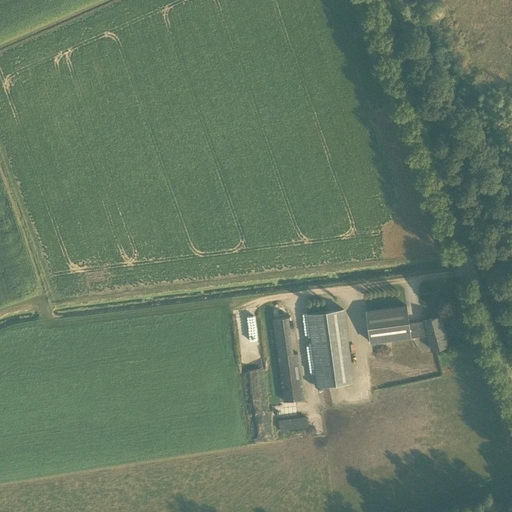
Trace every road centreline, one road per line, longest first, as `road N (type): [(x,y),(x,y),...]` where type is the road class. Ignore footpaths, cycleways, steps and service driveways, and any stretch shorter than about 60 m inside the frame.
road 1 (track): [(475,273),(58,324),(38,307),(0,315)]
road 2 (unclassified): [(511,380),(375,0)]
